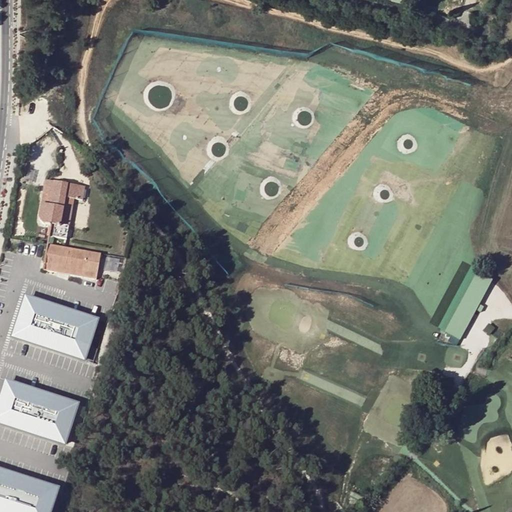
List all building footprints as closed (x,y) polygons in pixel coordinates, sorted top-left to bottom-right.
[(86,189),(46,182),(39,218),(43,224),(53,226),(51,237),(68,240),(76,201),(83,202),(86,189)] [(103,255),(49,244),(45,265),(59,268),(58,273),(97,281),(103,255)] [(59,268),(45,265),(44,271),(58,273),(59,268)] [(479,273),(447,332),(463,340),(494,281),(479,273)] [(96,321),(26,299),(13,338),(84,361),(96,321)] [(77,405),(6,383),(0,401),(0,424),(64,445),(77,405)] [(0,471),(0,511),(49,511),(57,490),(0,471)]
